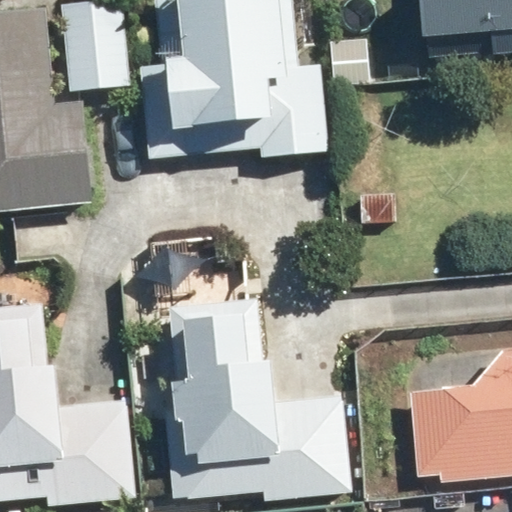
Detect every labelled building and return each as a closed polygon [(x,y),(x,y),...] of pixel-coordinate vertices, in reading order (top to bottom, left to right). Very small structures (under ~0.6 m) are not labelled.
[(122,0),(92,0),(60,2),(68,92),(131,87),(122,0)] [(157,0),(163,64),(140,66),(149,157),(265,145),(266,158),(331,151),(322,64),(299,67),(291,0),(157,0)] [(511,0),(422,0),(426,62),(511,55),(511,0)] [(0,211),(95,203),(84,102),(55,105),(46,9),(0,13),(0,211)] [(177,407),(164,408),(173,498),(263,491),(264,501),(354,492),(343,392),(281,401),(277,357),(262,359),(256,299),(170,305),(177,407)] [(0,500),(47,496),(48,508),(139,499),(127,401),(64,406),(60,363),(46,364),(42,301),(0,305),(0,500)] [(446,391),(413,393),(417,477),(442,474),(442,481),(511,475),(511,348),(503,350),(477,385),(446,386),(446,391)]
